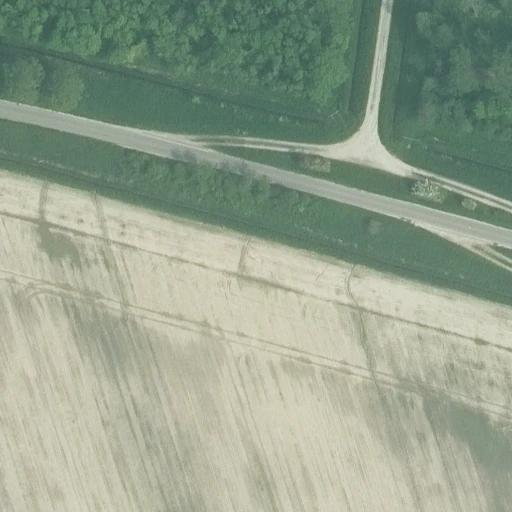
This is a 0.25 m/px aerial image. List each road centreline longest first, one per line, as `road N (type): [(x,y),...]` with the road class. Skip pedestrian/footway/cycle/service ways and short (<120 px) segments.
road 1 (unclassified): [(0,115),(511,242)]
road 2 (track): [(511,215),(360,160),(235,147),(197,148),(180,158)]
road 3 (track): [(360,160),(388,0)]
